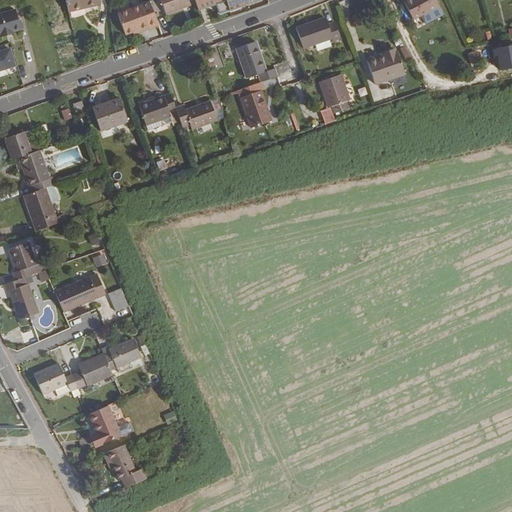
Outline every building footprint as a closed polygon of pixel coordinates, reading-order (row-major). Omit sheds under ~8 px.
[(100,4),(99,0),(66,0),(69,12),(100,4)] [(197,5),(195,0),(161,0),(167,16),(197,5)] [(232,13),(265,0),(195,0),(197,5),(200,13),(204,12),(216,7),(221,17),(232,13)] [(414,19),(439,6),(435,0),(406,0),(404,2),(414,19)] [(158,26),(149,2),(117,13),(125,35),(132,32),(133,35),(158,26)] [(21,30),(15,9),(0,13),(0,37),(14,34),(14,32),(21,30)] [(327,24),(325,18),(295,28),(303,49),(332,39),(333,42),(340,39),(334,21),(327,24)] [(266,71),(255,41),(236,48),(246,79),(258,74),(261,82),(262,82),(277,76),(274,68),(266,71)] [(0,70),(15,66),(10,49),(0,51),(0,70)] [(405,75),(396,49),(381,53),(381,54),(366,59),(375,85),(405,75)] [(475,49),(467,53),(473,67),(481,63),(475,49)] [(350,100),(341,74),(319,82),(328,108),(331,107),(334,114),(349,108),(346,101),(350,100)] [(271,121),(261,90),(264,89),(262,82),(261,82),(238,90),(240,98),(251,128),(271,121)] [(182,123),(177,108),(172,93),(164,96),(138,105),(146,126),(161,121),(170,118),(173,125),(182,123)] [(128,122),(119,98),(92,108),(100,131),(128,122)] [(84,110),(82,101),(73,104),(76,113),(84,110)] [(217,121),(210,101),(185,110),(184,105),(177,108),(182,123),(184,127),(190,125),(192,129),(217,121)] [(65,121),(72,119),(69,109),(61,111),(65,121)] [(148,131),(162,126),(161,121),(146,126),(148,131)] [(40,150),(55,144),(53,136),(34,143),(30,130),(24,132),(31,153),(40,150)] [(31,153),(24,132),(4,139),(12,159),(18,157),(31,153)] [(50,178),(40,150),(31,153),(18,157),(31,193),(54,184),(55,184),(53,177),(50,178)] [(167,168),(164,160),(156,163),(160,171),(167,168)] [(56,216),(51,203),(60,199),(54,184),(31,193),(24,195),(29,206),(37,230),(58,223),(56,216)] [(37,230),(29,206),(27,207),(36,231),(37,230)] [(66,220),(64,213),(56,216),(58,223),(66,220)] [(37,265),(28,242),(8,249),(17,272),(13,273),(16,280),(30,275),(44,270),(41,263),(37,265)] [(106,253),(93,256),(95,265),(108,263),(106,253)] [(48,280),(45,270),(38,273),(42,282),(48,280)] [(97,274),(90,277),(55,292),(64,312),(98,297),(99,298),(106,295),(97,274)] [(38,313),(28,284),(33,282),(30,275),(16,280),(4,284),(7,292),(9,291),(20,320),(38,313)] [(128,306),(121,289),(108,294),(116,312),(128,306)] [(34,338),(37,332),(27,327),(24,334),(34,338)] [(141,358),(133,339),(109,349),(108,347),(102,349),(104,354),(113,373),(118,371),(117,368),(131,362),(141,358)] [(113,373),(104,354),(78,365),(81,371),(72,375),(78,388),(79,389),(87,386),(113,374),(113,373)] [(119,373),(133,367),(131,362),(117,368),(118,371),(119,373)] [(78,388),(72,375),(65,378),(58,363),(33,374),(43,396),(55,390),(58,397),(78,388)] [(120,435),(108,405),(89,414),(97,434),(90,437),(90,438),(94,446),(120,435)] [(178,422),(173,411),(164,415),(168,426),(178,422)] [(94,446),(90,438),(79,440),(81,450),(94,446)] [(135,472),(124,445),(103,454),(110,468),(112,468),(118,480),(121,478),(125,488),(146,479),(141,469),(135,472)]
